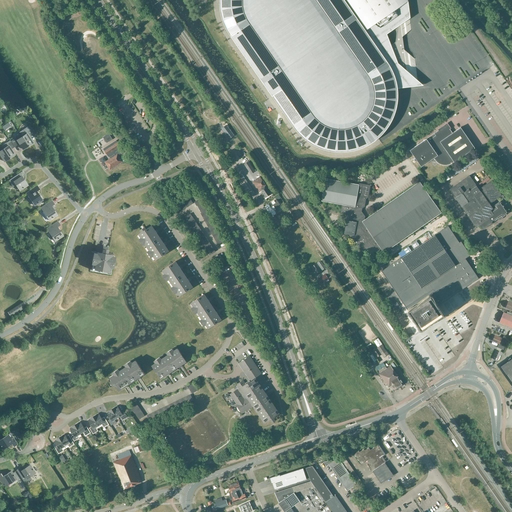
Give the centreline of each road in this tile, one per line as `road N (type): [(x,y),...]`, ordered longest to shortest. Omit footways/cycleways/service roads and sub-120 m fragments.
road 1 (residential): [(95,204),(112,217),(148,209),(164,218),(225,311),(230,335),(215,358),(175,385),(101,400),(67,418)]
road 2 (secondary): [(301,388),(220,189)]
road 3 (unclassified): [(0,335),(45,304),(86,215)]
road 4 (secondary): [(175,115),(97,0)]
